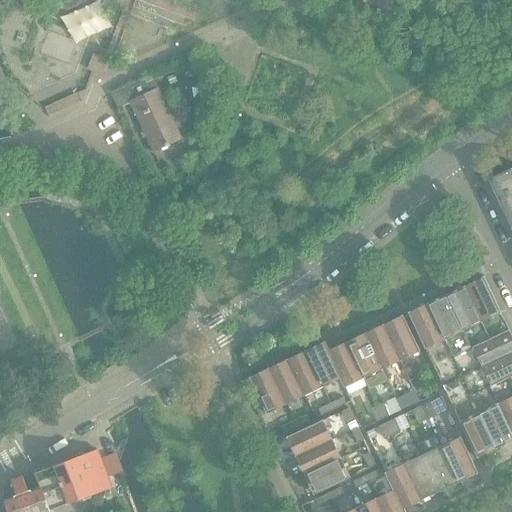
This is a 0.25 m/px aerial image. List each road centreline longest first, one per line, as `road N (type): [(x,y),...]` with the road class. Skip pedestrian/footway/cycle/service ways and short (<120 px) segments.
road 1 (residential): [(0,460),(273,296),(442,161)]
road 2 (residential): [(511,278),(442,161)]
